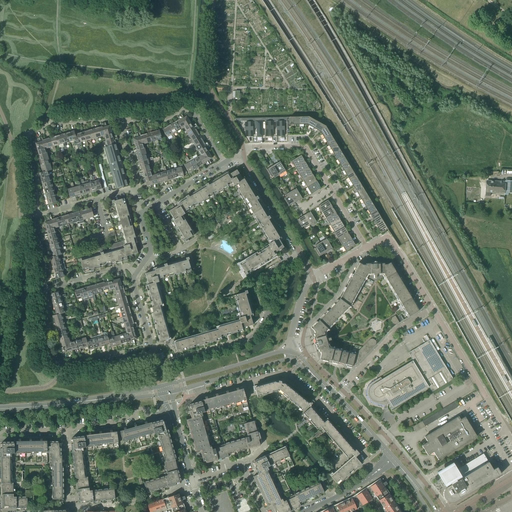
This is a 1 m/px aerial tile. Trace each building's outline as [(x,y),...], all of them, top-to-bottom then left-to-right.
[(268,0),(295,41),(321,81),(341,113),(353,132),(354,131),(342,112),(322,80),(296,40),(270,0),(261,0),(262,2),(290,44),(316,84),(336,116),(348,135),(349,135),(337,116),(316,84),(291,44),(263,1),(262,0),(268,0)] [(312,0),(320,12),(329,26),(337,40),(345,54),(353,67),(361,82),(369,96),(376,110),(384,124),(414,180),(415,180),(385,124),(377,109),(369,95),(362,81),(354,67),(346,53),(338,39),(329,25),(321,11),(314,0),(305,0),(306,2),(315,15),(323,29),(331,43),(339,57),(347,71),(355,85),(363,99),(371,113),(378,127),(393,155),(409,183),(410,183),(379,127),(372,113),(364,98),(356,84),(348,70),(340,56),(332,42),(324,29),(315,15),(307,1),(306,0),(312,0)] [(179,116),(186,126),(190,123),(186,116),(184,118),(182,115),(179,116)] [(181,129),(184,128),(183,127),(186,126),(179,116),(178,117),(178,119),(180,118),(180,119),(177,121),(181,129)] [(299,128),(299,117),(287,118),(287,120),(287,128),(289,128),(289,125),(290,125),(293,125),(295,125),(296,128),(299,128)] [(307,125),(309,117),(299,117),(299,128),(303,128),(303,124),(307,124),(307,125)] [(312,131),(317,122),(309,117),(307,125),(307,124),(310,126),(309,129),(312,131)] [(177,132),(181,129),(177,121),(172,124),(177,132)] [(320,132),(325,126),(317,122),(312,131),(315,132),(317,130),(320,132)] [(105,123),(103,124),(106,135),(112,134),(110,126),(106,127),(105,123)] [(184,128),(186,132),(197,126),(196,124),(192,126),(190,123),(186,126),(183,127),(184,128)] [(277,123),(277,137),(285,137),(284,123),(277,123)] [(172,135),(173,134),(177,132),(172,124),(167,127),(172,135)] [(186,132),(189,137),(197,132),(195,128),(196,128),(196,129),(198,128),(197,126),(186,132)] [(321,140),(330,135),(325,126),(320,132),(322,135),(320,137),(321,140)] [(174,136),(173,134),(172,135),(167,127),(162,130),(167,138),(171,135),(172,138),(174,136)] [(99,128),(93,129),(96,138),(97,138),(101,137),(99,128)] [(93,129),(88,131),(91,140),(95,138),(96,141),(98,140),(97,138),(96,138),(93,129)] [(159,130),(154,132),(156,141),(157,140),(164,138),(160,132),(159,130)] [(74,131),(72,132),(73,135),(74,141),(75,144),(76,144),(77,146),(75,147),(76,150),(78,149),(78,148),(79,148),(80,147),(80,146),(80,145),(81,145),(80,143),(78,134),(75,135),(74,131)] [(83,132),(78,134),(80,143),(84,141),(85,144),(87,143),(87,141),(85,141),(83,132)] [(154,132),(148,133),(151,142),(155,141),(156,144),(158,143),(157,140),(156,141),(154,132)] [(187,143),(187,144),(200,137),(197,132),(189,137),(191,141),(187,143)] [(140,133),(137,134),(141,144),(143,144),(146,144),(143,135),(139,136),(139,135),(140,135),(140,133)] [(61,135),(56,136),(59,145),(59,148),(63,147),(66,146),(65,143),(64,144),(61,135)] [(327,144),(334,140),(330,135),(321,140),(322,140),(323,143),(326,142),(327,144)] [(193,143),(195,146),(203,141),(200,137),(187,144),(188,145),(193,143)] [(42,138),(40,138),(43,150),(45,149),(48,148),(45,139),(41,140),(42,139),(42,138)] [(51,138),(45,139),(48,148),(52,147),(53,150),(55,149),(54,146),(53,147),(51,138)] [(117,138),(105,141),(107,146),(107,147),(116,144),(115,141),(118,140),(117,138)] [(328,151),(337,145),(334,140),(327,144),(328,144),(329,145),(326,148),(328,151)] [(195,146),(198,151),(208,145),(207,143),(205,143),(206,145),(205,145),(203,141),(195,146)] [(107,147),(104,147),(109,163),(109,164),(110,167),(111,170),(112,174),(115,184),(116,189),(124,187),(125,187),(128,186),(123,167),(121,162),(120,157),(118,152),(117,146),(116,145),(116,144),(107,147)] [(132,151),(133,153),(145,150),(143,144),(141,144),(135,146),(136,150),(132,151)] [(198,151),(201,156),(203,155),(208,152),(206,149),(209,147),(208,145),(198,151)] [(334,155),(340,151),(337,145),(328,151),(330,154),(333,153),(334,154),(334,155)] [(35,155),(35,158),(47,154),(45,149),(43,150),(37,151),(38,154),(35,155)] [(334,162),(343,156),(340,151),(334,155),(335,156),(333,159),(334,161),(334,162)] [(208,152),(203,155),(209,165),(211,163),(209,160),(212,158),(208,152)] [(201,156),(198,157),(203,165),(207,163),(207,164),(206,164),(207,166),(209,165),(203,155),(201,156)] [(290,160),(295,168),(305,162),(301,156),(295,159),(295,158),(290,160)] [(340,165),(347,162),(343,156),(334,162),(335,162),(336,164),(339,163),(340,165)] [(198,157),(193,160),(198,168),(203,165),(198,157)] [(139,163),(140,168),(149,165),(148,161),(151,160),(150,158),(147,159),(148,160),(139,163)] [(186,161),(188,163),(189,163),(194,171),(198,168),(193,160),(193,158),(189,161),(188,160),(186,161)] [(279,162),(273,166),(279,175),(286,171),(280,161),(279,162)] [(295,168),(299,174),(309,168),(305,162),(295,168)] [(341,172),(350,167),(347,162),(340,165),(340,166),(341,165),(342,167),(339,169),(341,172)] [(41,167),(42,172),(42,173),(48,171),(51,170),(50,166),(53,165),(52,163),(49,164),(50,165),(41,167)] [(189,163),(188,163),(184,166),(189,174),(194,171),(189,163)] [(138,172),(139,174),(151,171),(149,165),(140,168),(141,172),(140,172),(140,171),(138,172)] [(174,167),(175,169),(176,169),(178,178),(184,176),(183,175),(187,173),(182,165),(179,166),(180,168),(177,169),(176,166),(174,167)] [(279,175),(273,166),(269,168),(267,169),(266,169),(271,178),(273,177),(274,178),(279,175)] [(347,176),(353,172),(350,167),(341,172),(341,173),(341,172),(343,175),(346,174),(347,176)] [(299,174),(303,181),(313,175),(309,168),(299,174)] [(163,170),(164,172),(165,172),(168,181),(173,179),(170,171),(166,172),(166,169),(163,170)] [(236,170),(230,174),(228,176),(226,172),(177,202),(179,205),(169,211),(174,220),(171,222),(184,243),(185,242),(184,241),(202,231),(197,224),(228,205),(253,246),(235,257),(245,274),(244,274),(245,275),(276,257),(274,253),(283,248),(279,241),(279,240),(278,239),(281,237),(280,235),(246,178),(242,180),(236,170)] [(347,183),(356,178),(353,172),(347,176),(348,178),(346,180),(347,183)] [(40,179),(42,184),(51,181),(50,177),(52,176),(52,174),(49,175),(49,176),(40,179)] [(303,181),(307,187),(316,181),(314,178),(313,175),(303,181)] [(150,177),(144,178),(147,186),(150,185),(151,189),(153,188),(150,177)] [(353,187),(360,183),(356,178),(347,183),(348,183),(349,186),(352,185),(353,187)] [(92,180),(93,182),(94,182),(96,191),(102,189),(99,180),(95,182),(94,179),(92,180)] [(81,183),(82,185),(83,185),(86,194),(91,192),(88,184),(88,181),(84,182),(81,183)] [(316,181),(307,187),(311,194),(321,188),(318,184),(316,181)] [(504,205),(508,205),(511,204),(511,193),(509,193),(511,193),(511,181),(511,182),(494,181),(494,182),(487,181),(486,192),(486,196),(490,196),(490,193),(505,194),(505,195),(505,200),(504,205)] [(354,194),(363,189),(360,183),(353,187),(354,187),(355,189),(352,191),(354,194)] [(43,189),(45,194),(54,192),(53,188),(55,187),(55,185),(52,185),(52,186),(43,189)] [(71,186),(72,188),(73,188),(75,197),(81,195),(78,187),(74,188),(73,185),(71,186)] [(296,189),(289,193),(295,202),(299,200),(302,199),(300,196),(299,193),(296,189)] [(360,198),(366,194),(363,189),(354,194),(356,197),(359,196),(360,198)] [(295,202),(289,193),(285,195),(286,197),(284,198),(289,206),(295,202)] [(360,205),(369,199),(366,194),(360,198),(361,199),(359,202),(360,204),(360,205)] [(55,197),(47,200),(48,205),(57,202),(56,198),(58,197),(58,195),(55,196),(55,197)] [(114,201),(116,207),(127,204),(125,198),(114,201)] [(366,208),(366,209),(373,205),(369,199),(360,205),(361,205),(362,208),(365,207),(366,208)] [(318,206),(322,213),(332,207),(330,204),(328,200),(318,206)] [(116,215),(118,214),(118,212),(129,209),(127,204),(116,207),(117,211),(115,212),(116,215)] [(367,215),(367,216),(376,210),(373,205),(366,209),(367,209),(368,210),(365,212),(367,215)] [(322,213),(326,219),(336,213),(334,210),(332,207),(322,213)] [(118,214),(119,218),(130,215),(129,209),(118,212),(118,214)] [(86,210),(80,211),(83,220),(87,219),(88,221),(90,221),(89,218),(88,218),(86,210)] [(373,219),(379,215),(376,210),(367,216),(369,218),(372,217),(373,219)] [(80,211),(75,213),(78,221),(79,221),(80,224),(80,223),(83,223),(84,223),(83,220),(80,211)] [(310,212),(303,216),(309,226),(316,222),(310,212)] [(75,213),(70,214),(73,223),(77,222),(77,224),(80,224),(79,221),(78,221),(75,213)] [(326,219),(330,226),(340,220),(336,213),(326,219)] [(119,226),(121,225),(121,224),(132,220),(130,215),(119,218),(120,222),(118,223),(119,226)] [(373,226),(382,221),(379,215),(373,219),(373,220),(373,219),(374,221),(372,223),(374,226),(373,226)] [(65,216),(60,217),(62,226),(66,225),(67,227),(69,227),(69,224),(67,225),(65,216)] [(309,226),(303,216),(297,220),(302,228),(304,227),(305,228),(309,226)] [(48,218),(52,229),(54,228),(57,228),(54,219),(52,220),(50,220),(50,219),(51,219),(51,217),(48,218)] [(121,225),(122,229),(133,225),(132,220),(121,224),(121,225)] [(330,226),(334,232),(344,226),(342,223),(340,220),(330,226)] [(382,221),(373,226),(374,226),(375,229),(378,228),(379,230),(380,230),(381,233),(387,229),(382,221)] [(122,237),(124,236),(124,234),(135,231),(133,225),(122,229),(123,233),(121,234),(122,237)] [(334,232),(338,239),(347,233),(346,230),(344,226),(334,232)] [(44,235),(44,237),(56,234),(54,228),(52,229),(46,231),(47,231),(47,234),(44,235)] [(124,236),(126,240),(137,237),(135,231),(124,234),(124,236)] [(338,239),(342,245),(351,239),(350,236),(347,233),(338,239)] [(110,245),(112,252),(113,252),(116,263),(128,260),(127,256),(138,253),(135,243),(138,242),(137,237),(126,240),(126,241),(110,245)] [(326,239),(320,243),(326,253),(332,249),(326,239)] [(351,239),(342,245),(346,253),(350,250),(350,249),(355,245),(353,242),(351,239)] [(50,247),(51,252),(60,249),(60,248),(63,247),(62,243),(59,244),(50,247)] [(326,253),(320,243),(315,246),(316,247),(314,248),(319,257),(319,256),(326,253)] [(51,252),(53,257),(58,255),(58,256),(62,255),(61,250),(63,250),(63,247),(60,248),(60,249),(51,252)] [(100,253),(101,255),(102,255),(105,266),(116,263),(113,252),(112,252),(104,255),(103,252),(100,253)] [(101,255),(91,258),(95,269),(105,266),(102,255),(101,255)] [(196,289),(191,270),(189,265),(188,259),(189,259),(188,257),(157,267),(154,267),(155,271),(153,272),(145,274),(148,285),(146,285),(152,307),(150,308),(159,342),(169,339),(166,329),(169,328),(168,326),(165,326),(163,318),(165,317),(165,315),(162,315),(159,306),(162,305),(160,300),(196,289)] [(95,269),(91,258),(82,261),(81,259),(78,259),(79,262),(80,261),(83,273),(95,269)] [(51,263),(52,268),(61,266),(64,265),(63,261),(62,259),(60,259),(60,261),(51,263)] [(419,311),(396,272),(390,263),(387,265),(384,265),(384,264),(379,264),(371,264),(370,264),(365,264),(365,265),(363,265),(359,263),(340,299),(311,329),(314,331),(315,334),(314,334),(315,339),(316,339),(318,347),(317,347),(319,352),(320,352),(321,354),(320,358),(352,366),(353,365),(355,355),(330,348),(329,349),(327,342),(328,341),(331,340),(330,338),(327,339),(326,335),(325,336),(324,332),(325,331),(349,306),(366,276),(366,274),(373,274),(373,276),(374,275),(374,278),(375,278),(376,278),(376,275),(380,275),(380,274),(384,274),(384,275),(409,317),(419,311)] [(63,271),(54,274),(56,279),(64,277),(63,272),(66,271),(65,269),(62,270),(63,271)] [(110,290),(114,289),(113,287),(112,281),(108,282),(107,278),(105,279),(109,291),(110,290)] [(113,287),(114,289),(115,292),(124,289),(123,286),(122,285),(123,285),(124,286),(125,285),(125,283),(113,287)] [(95,297),(94,295),(93,295),(90,286),(85,288),(89,300),(93,298),(95,297)] [(84,301),(89,300),(85,288),(80,289),(83,298),(84,298),(84,300),(84,301)] [(82,301),(84,300),(84,298),(83,298),(80,289),(75,291),(77,300),(81,298),(82,301)] [(216,301),(223,326),(221,327),(217,328),(218,330),(209,333),(208,330),(205,331),(206,333),(198,336),(197,333),(194,334),(195,337),(187,339),(186,337),(184,337),(184,340),(177,342),(174,343),(177,352),(221,339),(221,337),(243,331),(242,329),(254,325),(251,315),(254,314),(247,291),(246,291),(246,292),(224,299),(216,301)] [(50,294),(51,300),(60,297),(60,296),(59,292),(50,294)] [(51,300),(53,305),(62,302),(61,298),(63,297),(63,295),(60,296),(60,297),(51,300)] [(54,310),(56,315),(61,314),(65,313),(64,309),(66,308),(66,306),(63,306),(63,307),(54,310)] [(54,321),(56,327),(64,324),(63,320),(66,319),(65,317),(63,318),(63,319),(54,321)] [(137,327),(137,325),(125,328),(126,330),(127,333),(129,333),(134,331),(134,328),(137,327)] [(57,332),(59,337),(67,334),(66,330),(69,330),(68,327),(66,328),(66,329),(57,332)] [(100,335),(101,337),(102,337),(105,346),(110,344),(108,339),(109,339),(107,333),(105,332),(102,333),(102,334),(100,335)] [(130,345),(132,344),(129,333),(127,333),(124,334),(127,343),(129,342),(131,342),(131,343),(130,343),(130,345)] [(112,335),(112,338),(113,337),(116,346),(121,345),(119,336),(115,337),(114,334),(112,335)] [(90,338),(91,340),(92,340),(94,349),(99,347),(97,338),(96,336),(92,337),(90,338)] [(369,340),(355,355),(353,365),(356,365),(375,346),(375,345),(376,344),(376,343),(376,342),(375,341),(375,340),(374,340),(373,339),(372,339),(371,339),(370,339),(369,340)] [(429,387),(430,389),(431,391),(432,391),(432,392),(434,390),(435,390),(437,389),(440,387),(445,384),(448,382),(450,381),(452,380),(452,379),(453,379),(449,373),(450,373),(447,369),(446,368),(444,364),(440,358),(437,353),(437,354),(437,353),(436,351),(439,350),(433,339),(430,341),(429,340),(427,342),(426,342),(424,343),(421,345),(419,346),(419,347),(418,347),(416,348),(417,348),(413,350),(411,351),(409,352),(409,353),(408,353),(409,353),(408,353),(410,355),(410,356),(413,361),(412,361),(381,379),(380,377),(377,379),(375,381),(375,380),(375,381),(373,382),(372,382),(370,384),(368,386),(368,387),(367,389),(367,390),(367,392),(367,393),(367,395),(367,396),(368,398),(368,399),(369,399),(370,400),(370,401),(371,401),(372,402),(373,403),(375,404),(376,404),(378,404),(379,405),(379,404),(381,405),(382,405),(384,406),(384,407),(387,408),(388,404),(392,409),(428,387),(429,387)] [(58,346),(59,348),(70,345),(70,342),(69,340),(60,342),(61,345),(61,346),(60,347),(60,345),(58,346)] [(73,341),(70,342),(70,345),(72,350),(75,349),(76,353),(78,352),(75,341),(73,341)] [(278,391),(294,404),(302,411),(308,403),(284,384),(281,383),(281,381),(278,381),(278,383),(275,382),(255,388),(257,398),(268,395),(267,393),(278,391)] [(191,416),(191,418),(186,420),(188,425),(186,426),(187,428),(188,427),(191,436),(189,436),(190,438),(191,438),(193,446),(192,447),(193,448),(194,448),(195,452),(200,450),(201,452),(202,458),(204,457),(206,463),(218,460),(220,459),(228,457),(228,454),(231,454),(232,456),(233,455),(235,455),(234,453),(242,451),(242,453),(245,452),(245,450),(248,449),(260,446),(258,440),(260,439),(258,431),(257,428),(260,427),(259,424),(256,425),(255,421),(252,422),(244,424),(247,434),(248,437),(245,438),(224,444),(225,446),(222,447),(217,448),(215,449),(212,449),(211,447),(202,416),(203,416),(202,413),(204,412),(207,411),(246,400),(243,388),(239,390),(238,388),(236,388),(236,390),(228,393),(228,391),(226,391),(225,391),(226,393),(218,396),(217,393),(215,394),(216,396),(207,399),(207,396),(205,397),(205,399),(203,400),(201,400),(201,401),(190,404),(191,410),(189,411),(191,416)] [(217,448),(222,447),(215,420),(246,411),(247,411),(249,411),(246,400),(207,411),(204,412),(202,413),(203,416),(202,416),(211,447),(212,449),(215,449),(217,448)] [(438,412),(422,421),(417,424),(420,430),(458,406),(455,401),(438,412)] [(303,413),(307,417),(314,411),(310,407),(303,413)] [(307,417),(310,421),(317,415),(314,411),(307,417)] [(310,421),(313,425),(320,419),(317,415),(310,421)] [(458,416),(435,431),(424,437),(427,442),(422,446),(427,455),(433,452),(438,460),(477,437),(465,417),(460,420),(458,416)] [(313,425),(317,429),(324,423),(320,419),(313,425)] [(410,419),(406,421),(404,422),(408,428),(413,424),(410,419)] [(164,462),(167,473),(167,475),(165,476),(144,482),(144,483),(147,493),(151,492),(151,494),(154,493),(154,491),(161,489),(162,491),(165,491),(164,488),(168,487),(176,485),(175,483),(181,481),(178,470),(175,460),(176,459),(169,433),(167,425),(165,426),(163,420),(151,423),(151,422),(149,423),(147,423),(146,421),(144,422),(145,424),(137,426),(136,424),(134,425),(134,427),(126,429),(126,427),(123,428),(124,430),(120,431),(123,443),(152,435),(154,434),(157,433),(158,436),(165,462),(164,462)] [(320,426),(323,430),(330,424),(327,420),(324,423),(317,429),(320,426)] [(323,430),(327,434),(334,428),(330,424),(323,430)] [(327,434),(330,438),(337,432),(334,428),(327,434)] [(101,431),(100,431),(99,431),(99,433),(91,435),(91,432),(88,433),(88,435),(87,435),(84,435),(84,436),(72,437),(73,443),(71,444),(72,452),(75,479),(76,479),(78,489),(77,489),(79,501),(85,501),(85,503),(93,502),(97,501),(97,504),(101,503),(100,501),(108,500),(108,502),(111,502),(111,500),(115,499),(114,488),(92,490),(89,491),(89,488),(88,477),(86,477),(83,451),(83,448),(86,447),(89,447),(118,444),(117,431),(112,432),(112,430),(110,430),(110,432),(102,433),(101,431)] [(330,438),(333,442),(340,436),(337,432),(330,438)] [(152,435),(123,443),(126,453),(127,452),(128,452),(150,446),(154,461),(154,462),(155,465),(164,462),(165,462),(158,436),(157,433),(154,434),(152,435)] [(333,442),(336,445),(343,439),(340,436),(333,442)] [(2,494),(2,495),(2,506),(8,506),(8,508),(16,508),(17,508),(20,508),(20,511),(23,511),(23,508),(27,508),(27,498),(27,497),(16,497),(13,497),(13,494),(13,483),(12,483),(12,456),(12,453),(14,453),(17,453),(20,453),(47,453),(50,453),(50,456),(50,467),(52,467),(52,499),(64,499),(63,466),(62,466),(62,462),(64,462),(64,460),(62,460),(62,456),(61,456),(61,447),(59,448),(59,441),(47,442),(47,441),(43,441),(42,439),(40,439),(40,441),(32,441),(32,439),(29,439),(29,441),(21,441),(21,439),(19,439),(19,441),(17,441),(14,441),(14,442),(2,442),(2,448),(0,448),(0,449),(0,456),(0,484),(2,484),(2,494)] [(336,445),(340,449),(347,443),(343,439),(336,445)] [(347,443),(340,449),(345,455),(347,457),(351,453),(354,457),(354,458),(350,461),(347,464),(343,467),(339,470),(335,474),(331,477),(337,484),(338,484),(361,464),(355,457),(359,454),(355,449),(354,451),(352,449),(347,443)] [(119,454),(118,444),(89,447),(86,447),(83,448),(83,451),(86,477),(88,477),(97,476),(95,457),(117,454),(119,454)] [(263,502),(264,504),(265,503),(267,506),(272,504),(275,511),(277,510),(277,511),(288,511),(291,511),(293,510),(294,509),(295,508),(295,509),(302,506),(301,503),(308,500),(309,502),(312,501),(311,499),(317,496),(318,498),(321,496),(320,494),(324,493),(319,482),(294,494),(295,496),(288,499),(286,500),(283,502),(282,499),(268,470),(267,467),(270,466),(290,457),(285,446),(254,461),(256,466),(254,467),(258,474),(253,476),(255,482),(254,482),(255,484),(256,484),(260,492),(259,492),(259,494),(261,493),(264,501),(263,502)] [(23,464),(47,464),(47,453),(20,453),(17,453),(14,453),(12,453),(12,456),(12,483),(13,483),(23,483),(23,464)] [(497,467),(493,470),(488,462),(485,464),(484,463),(487,460),(483,454),(457,470),(453,463),(452,462),(436,472),(437,473),(446,488),(445,488),(445,489),(444,490),(444,491),(443,491),(443,492),(443,493),(443,494),(443,495),(443,496),(443,497),(444,498),(445,499),(445,500),(446,500),(447,501),(448,502),(449,502),(450,502),(451,502),(452,502),(453,502),(454,502),(455,502),(456,501),(501,474),(497,467)] [(295,496),(294,494),(292,495),(281,472),(293,467),(294,466),(290,457),(270,466),(267,467),(268,470),(282,499),(283,502),(286,500),(288,499),(295,496)] [(399,511),(394,503),(379,481),(370,487),(368,488),(365,490),(352,499),(338,505),(322,511),(349,511),(351,511),(357,509),(367,502),(374,498),(376,496),(385,509),(384,510),(385,510),(386,511),(399,511)] [(184,511),(183,507),(178,494),(168,497),(147,505),(149,511),(160,511),(171,508),(172,511),(184,511)] [(373,511),(381,511),(385,510),(384,510),(385,509),(376,496),(374,498),(367,502),(373,511)]
